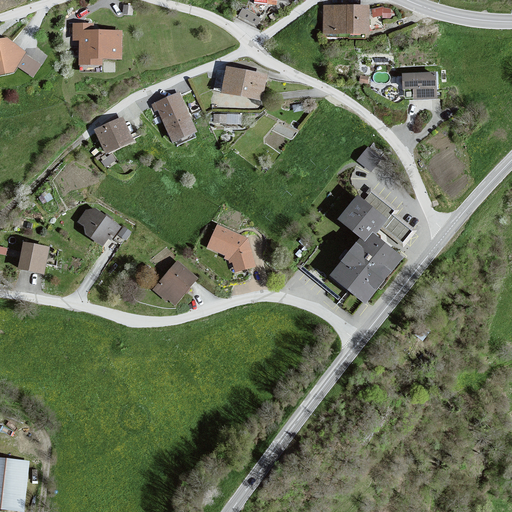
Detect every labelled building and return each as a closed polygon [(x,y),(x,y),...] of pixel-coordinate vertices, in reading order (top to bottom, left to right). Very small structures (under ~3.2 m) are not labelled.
[(369,4),(323,4),(323,32),(369,32),(369,4)] [(373,16),(393,15),(392,6),(372,6),(373,16)] [(93,23),(73,23),(72,40),(78,40),(78,63),(103,64),(103,58),(122,58),(123,29),(93,28),(93,23)] [(7,36),(0,37),(0,74),(13,71),(26,51),(7,36)] [(268,73),(226,65),(221,91),(263,99),(268,73)] [(436,70),(402,72),(403,88),(412,87),(413,99),(437,97),(436,70)] [(179,91),(154,102),(171,141),(196,130),(179,91)] [(242,111),(214,110),(214,121),(241,122),(242,111)] [(123,115),(95,129),(106,153),(134,140),(123,115)] [(382,157),(367,145),(356,159),(371,171),(382,157)] [(388,216),(358,191),(336,216),(359,235),(329,272),(364,301),(403,254),(375,232),(388,216)] [(86,208),(77,220),(84,226),(85,232),(102,245),(108,237),(110,238),(120,226),(95,207),(86,208)] [(248,236),(216,222),(205,247),(224,255),(223,258),(229,260),(229,262),(232,261),(235,271),(256,266),(248,236)] [(49,246),(22,240),(17,267),(43,272),(49,246)] [(198,277),(177,259),(151,289),(167,302),(169,299),(175,304),(198,277)] [(0,460),(0,510),(13,511),(22,511),(29,464),(0,460)]
